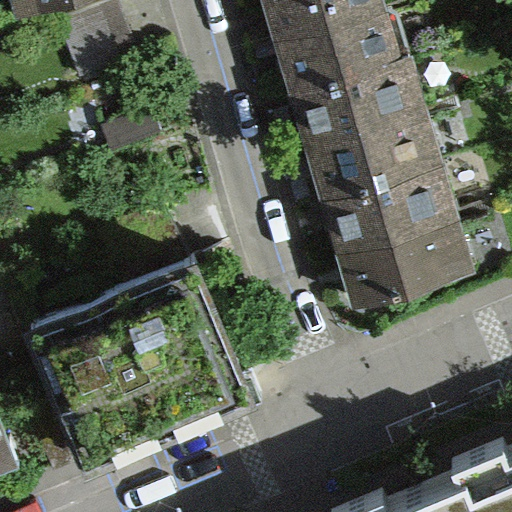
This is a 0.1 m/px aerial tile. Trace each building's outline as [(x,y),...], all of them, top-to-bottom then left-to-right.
[(80,70),(137,48),(121,8),(118,0),(94,0),(59,14),(80,70)] [(269,0),(278,29),(377,0),(269,0)] [(399,51),(384,0),(377,0),(278,29),(282,43),(293,82),(399,51)] [(409,48),(399,51),(293,82),(297,96),(309,135),(424,101),(409,48)] [(424,101),(309,135),(313,150),(324,188),(440,154),(424,101)] [(112,147),(161,128),(151,102),(102,121),(112,147)] [(455,207),(440,154),(324,188),(331,210),(340,241),(455,207)] [(184,254),(161,199),(101,225),(124,279),(32,316),(62,387),(87,447),(157,418),(248,381),(193,249),(184,254)] [(471,261),(455,207),(340,241),(345,258),(356,295),(471,261)] [(29,401),(55,461),(87,447),(62,387),(29,401)] [(0,460),(18,453),(10,432),(6,434),(0,418),(0,460)] [(511,511),(511,442),(509,444),(503,430),(452,451),(458,465),(389,494),(383,481),(357,491),(332,502),(335,511),(511,511)]
